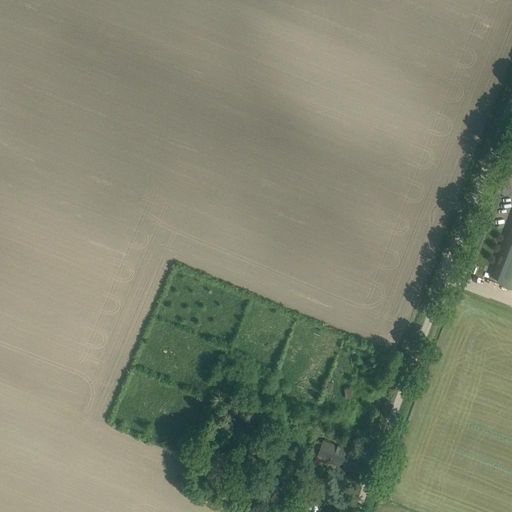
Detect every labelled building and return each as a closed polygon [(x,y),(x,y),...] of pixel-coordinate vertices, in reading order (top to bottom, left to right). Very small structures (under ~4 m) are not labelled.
[(511,239),(496,280),(511,286),(511,239)] [(268,405),(256,401),(254,408),(266,412),(268,405)] [(282,417),(272,413),(267,427),(277,431),(282,417)] [(343,475),(345,469),(354,472),(361,454),(324,440),(323,443),(315,440),(310,451),(319,455),(315,464),(343,475)] [(258,476),(266,456),(252,450),(244,470),(258,476)]
